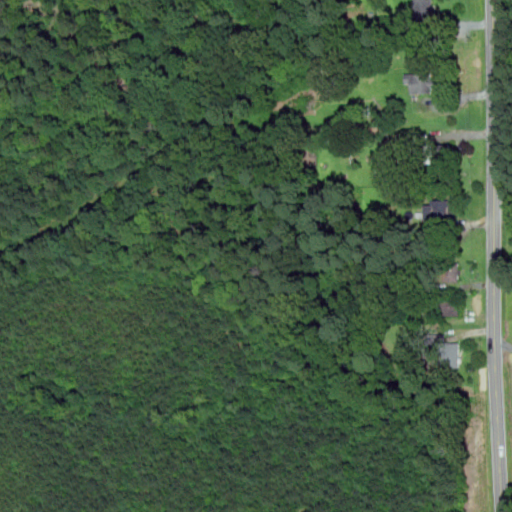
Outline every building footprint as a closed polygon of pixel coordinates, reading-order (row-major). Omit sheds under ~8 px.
[(435,0),(417,0),(417,19),(435,19),(435,0)] [(438,72),(408,72),(408,92),(438,92),(438,72)] [(451,142),(424,142),(424,171),(451,171),(451,142)] [(425,199),(425,219),(459,219),(459,199),(425,199)] [(443,281),(461,281),(461,262),(443,262),(443,281)] [(460,314),(460,296),(441,296),(441,314),(460,314)] [(461,366),(461,343),(446,343),(446,366),(461,366)]
